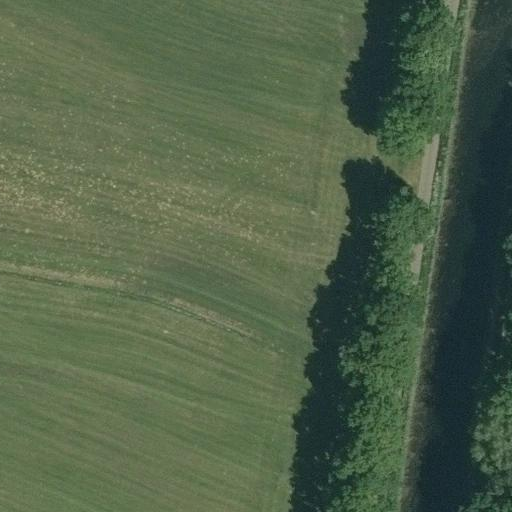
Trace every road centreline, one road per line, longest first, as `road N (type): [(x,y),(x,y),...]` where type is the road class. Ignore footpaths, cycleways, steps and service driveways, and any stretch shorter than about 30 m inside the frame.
road 1 (unclassified): [(376,511),(452,0)]
road 2 (track): [(481,511),(511,307)]
